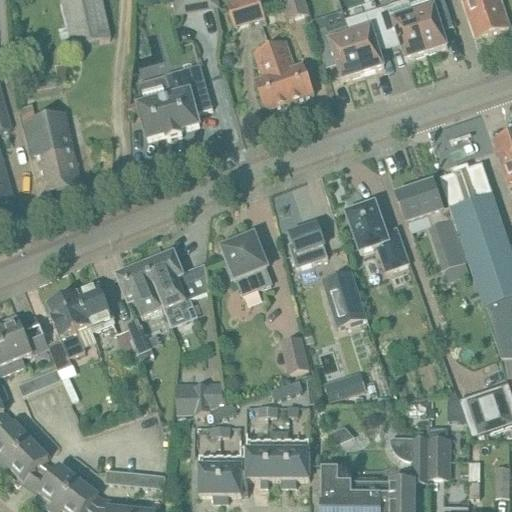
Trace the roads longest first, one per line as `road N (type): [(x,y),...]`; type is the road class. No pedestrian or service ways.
road 1 (unclassified): [(129,223),(511,83)]
road 2 (residential): [(129,223),(118,119),(122,0)]
road 3 (unclassified): [(0,276),(129,223)]
